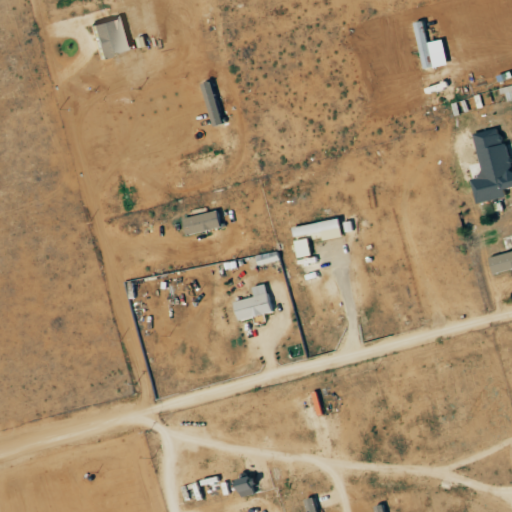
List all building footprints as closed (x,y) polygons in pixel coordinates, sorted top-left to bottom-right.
[(120,53),(111,19),(92,24),(101,58),(120,53)] [(475,133),(485,176),(474,179),(480,203),(511,196),(510,190),(511,189),(511,156),(505,127),(475,133)] [(192,236),(225,227),(221,210),(187,219),(192,236)] [(347,237),(344,218),(296,227),(302,257),(315,255),(311,236),(326,233),(328,240),(347,237)] [(511,270),(511,252),(493,258),(497,274),(511,270)] [(255,286),(258,297),(238,301),(242,320),(276,313),(270,283),(255,286)] [(323,511),(321,497),(310,499),(312,511),(323,511)]
